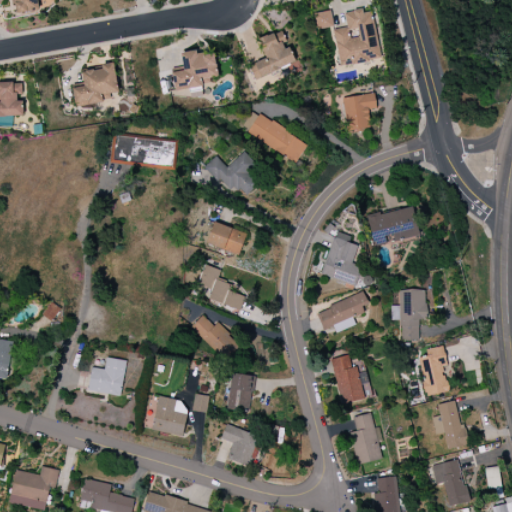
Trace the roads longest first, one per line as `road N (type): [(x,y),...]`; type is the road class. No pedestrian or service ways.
road 1 (residential): [(446,143),(341,186),(294,256),(288,306),(324,456),(314,490)]
road 2 (residential): [(0,416),(270,496),(314,490)]
road 3 (residential): [(410,0),(457,175),(504,217)]
road 4 (residential): [(230,0),(225,9),(0,49)]
